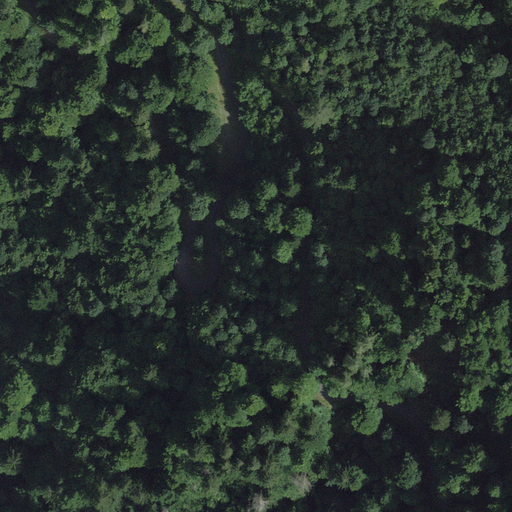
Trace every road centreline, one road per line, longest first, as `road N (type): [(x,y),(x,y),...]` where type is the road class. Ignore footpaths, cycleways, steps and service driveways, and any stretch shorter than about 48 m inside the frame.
road 1 (track): [(27,0),(63,42),(137,80),(159,110),(189,205),(182,272),(194,288),(215,276),(216,212),(243,125),(215,28),(184,0)]
road 2 (track): [(226,0),(251,28),(261,59),(308,133),(304,325),(317,378),(334,392),(415,419),(445,511)]
